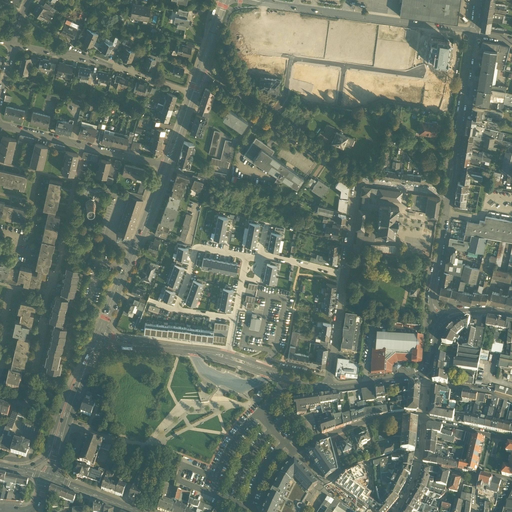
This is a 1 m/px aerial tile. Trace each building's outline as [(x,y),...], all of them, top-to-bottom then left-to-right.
[(457,23),(459,0),(399,0),(399,3),(401,3),(399,15),(457,23)] [(32,13),(42,19),(43,17),(44,16),(43,16),(44,15),(49,19),(51,17),(51,16),(52,16),(52,15),(53,14),(48,10),(44,7),(39,4),(32,13)] [(130,18),(139,20),(142,6),(133,4),(130,18)] [(493,13),(494,10),(494,7),(485,5),(484,12),(493,13)] [(151,8),(142,6),(139,20),(143,20),(148,21),(151,8)] [(186,25),(187,19),(179,17),(178,23),(177,28),(185,29),(186,25)] [(481,29),(491,31),(492,25),(492,21),(483,19),(483,22),(482,26),(481,29),(482,29),(481,29)] [(66,20),(65,24),(77,29),(79,25),(66,20)] [(284,34),(281,49),(320,54),(324,26),(285,20),(284,34)] [(73,38),(77,29),(65,24),(61,33),(68,36),(68,35),(73,38)] [(492,25),(491,31),(504,33),(504,29),(491,27),(492,25)] [(83,43),(92,47),(95,41),(97,37),(94,36),(96,33),(87,29),(85,34),(88,36),(87,39),(85,39),(83,43)] [(268,47),(281,49),(284,34),(270,32),(268,47)] [(371,45),(330,39),(328,55),(369,61),(371,45)] [(446,66),(447,59),(449,45),(451,44),(448,39),(446,41),(431,39),(428,63),(446,66)] [(105,53),(110,54),(113,46),(114,45),(112,45),(104,42),(101,51),(104,52),(104,53),(105,53)] [(482,48),(485,49),(485,48),(497,50),(497,51),(508,53),(508,54),(510,47),(498,44),(483,42),(482,48)] [(179,44),(178,46),(177,51),(177,52),(183,54),(189,56),(191,48),(188,47),(188,46),(179,44)] [(481,72),(479,84),(492,85),(495,67),(495,61),(497,51),(497,50),(485,48),(485,49),(482,68),(481,72)] [(406,53),(376,49),(375,61),(405,65),(406,53)] [(122,59),(131,62),(134,52),(130,50),(129,52),(125,50),(122,59)] [(508,53),(497,51),(495,61),(505,64),(508,53)] [(27,75),(30,63),(31,58),(27,57),(25,56),(25,57),(21,56),(17,73),(18,73),(18,72),(22,73),(24,74),(24,73),(27,74),(27,75)] [(155,60),(153,59),(147,57),(144,66),(152,69),(155,60),(156,60),(155,60)] [(40,71),(45,72),(45,71),(48,72),(49,69),(50,63),(48,62),(49,60),(43,59),(42,60),(42,61),(40,60),(38,69),(41,70),(40,71)] [(505,64),(495,61),(495,67),(498,68),(504,69),(505,64)] [(61,74),(65,76),(68,76),(69,73),(69,72),(71,73),(72,66),(63,64),(63,63),(59,62),(56,74),(59,75),(61,74)] [(172,73),(181,76),(184,68),(175,65),(172,73)] [(87,79),(88,79),(89,73),(90,69),(80,67),(78,77),(80,77),(87,79)] [(96,80),(100,80),(107,82),(109,73),(108,73),(106,73),(106,72),(105,72),(105,73),(98,71),(97,74),(96,80)] [(113,85),(118,87),(119,85),(126,87),(128,80),(123,78),(123,77),(117,75),(115,81),(113,85)] [(274,97),(278,98),(279,90),(280,90),(281,81),(277,80),(277,79),(265,77),(265,78),(261,78),(260,88),(264,88),(264,91),(271,92),(271,91),(275,92),(274,97)] [(133,91),(145,95),(146,91),(147,89),(145,89),(146,85),(136,81),(133,91)] [(204,109),(208,110),(214,91),(205,88),(199,107),(204,109)] [(477,102),(489,104),(489,101),(490,94),(491,92),(491,90),(479,88),(477,98),(474,97),(473,102),(477,102)] [(490,94),(489,101),(497,102),(504,103),(505,96),(493,94),(492,93),(492,92),(491,92),(490,94)] [(46,99),(58,102),(59,96),(49,94),(48,93),(46,99)] [(176,96),(168,93),(166,99),(174,102),(176,96)] [(68,104),(81,108),(83,102),(82,102),(69,99),(68,104)] [(174,102),(166,99),(164,106),(172,109),(174,102)] [(162,112),(170,115),(172,109),(164,106),(163,110),(162,112)] [(4,116),(22,121),(24,111),(6,107),(4,116)] [(482,119),(483,112),(484,109),(472,107),(471,117),(477,118),(482,119)] [(239,128),(242,130),(248,122),(228,109),(225,114),(225,115),(223,118),(232,123),(231,124),(238,129),(239,128)] [(496,111),(484,109),(483,112),(485,113),(493,114),(493,117),(502,118),(503,112),(496,111)] [(30,123),(47,127),(50,117),(32,112),(30,123)] [(168,121),(170,115),(162,112),(160,119),(168,121)] [(199,136),(200,133),(201,130),(203,123),(205,124),(206,120),(204,120),(205,118),(202,117),(196,115),(194,123),(193,122),(193,125),(190,133),(199,136)] [(468,116),(467,124),(476,126),(477,118),(471,117),(468,116)] [(500,131),(500,132),(501,127),(502,128),(503,124),(501,124),(501,123),(492,121),(487,120),(484,120),(482,119),(477,118),(476,126),(500,131)] [(55,131),(70,135),(73,124),(57,120),(55,131)] [(421,142),(424,142),(425,142),(426,141),(427,139),(430,139),(432,139),(432,137),(435,138),(436,135),(438,135),(439,130),(436,130),(437,126),(436,125),(436,122),(428,120),(428,122),(425,121),(422,120),(421,120),(420,121),(419,122),(419,123),(420,124),(419,129),(417,128),(415,136),(418,137),(418,139),(420,140),(421,142)] [(467,124),(465,132),(474,133),(475,134),(476,126),(467,124)] [(78,137),(86,139),(88,128),(80,126),(78,137)] [(325,132),(331,135),(333,129),(327,126),(325,132)] [(495,138),(498,139),(500,131),(476,126),(475,134),(485,136),(495,138)] [(96,130),(88,128),(86,139),(94,141),(96,130)] [(211,146),(216,147),(220,132),(214,131),(211,146)] [(338,145),(343,147),(345,143),(350,145),(352,139),(342,134),(343,133),(340,132),(340,133),(336,132),(335,133),(334,133),(331,138),(333,139),(332,142),(334,144),(334,145),(334,146),(336,147),(337,146),(338,145)] [(473,140),(484,142),(485,139),(485,136),(475,134),(474,133),(474,137),(473,140)] [(18,141),(27,143),(29,137),(20,135),(18,141)] [(3,141),(1,147),(0,152),(0,157),(10,160),(13,150),(16,139),(4,136),(3,141),(1,140),(1,141),(3,141)] [(258,165),(259,164),(245,154),(256,138),(273,150),(270,154),(271,154),(274,150),(256,137),(243,155),(258,165)] [(303,178),(271,154),(270,154),(273,150),(256,138),(245,154),(259,164),(297,188),(300,183),(303,178)] [(131,149),(134,150),(135,149),(138,150),(140,143),(133,141),(131,149)] [(177,164),(187,167),(193,144),(184,141),(183,145),(178,160),(177,164)] [(30,164),(42,167),(47,146),(35,143),(30,164)] [(57,151),(61,152),(62,146),(51,143),(49,149),(57,151)] [(208,154),(214,156),(216,147),(211,146),(208,154)] [(223,149),(220,160),(226,162),(229,150),(223,149)] [(63,172),(74,174),(78,154),(68,151),(63,172)] [(500,173),(509,175),(508,174),(507,182),(510,182),(511,175),(511,152),(505,151),(500,173)] [(480,152),(479,156),(482,156),(482,160),(489,162),(490,158),(486,157),(486,154),(485,154),(486,153),(480,152)] [(229,163),(226,162),(220,160),(212,158),(210,164),(228,168),(229,163)] [(97,175),(106,177),(110,161),(101,159),(97,175)] [(392,171),(389,170),(387,178),(393,179),(396,162),(393,161),(391,169),(392,169),(392,171)] [(405,173),(401,172),(399,180),(405,181),(408,164),(405,163),(404,171),(405,171),(405,173)] [(137,177),(142,179),(142,178),(144,169),(125,164),(122,174),(137,177)] [(464,164),(462,171),(471,172),(472,166),(469,165),(464,164)] [(414,169),(413,174),(411,182),(419,183),(420,175),(416,174),(417,170),(414,169)] [(19,189),(24,190),(27,177),(0,170),(0,183),(4,184),(3,185),(13,187),(13,186),(20,188),(19,189)] [(208,177),(225,181),(226,175),(209,171),(208,174),(208,177)] [(173,189),(171,194),(180,197),(182,193),(183,190),(183,189),(185,185),(188,177),(177,173),(175,178),(177,178),(176,182),(175,182),(174,186),(172,185),(172,187),(171,188),(173,189)] [(462,175),(461,182),(469,184),(470,177),(462,175)] [(230,182),(238,184),(240,178),(231,176),(230,182)] [(200,191),(203,182),(191,178),(189,177),(187,182),(193,184),(191,188),(197,190),(200,191)] [(273,184),(280,186),(283,181),(278,177),(273,184)] [(491,185),(498,187),(500,179),(493,177),(491,185)] [(55,212),(56,207),(57,207),(59,199),(60,195),(60,193),(59,193),(62,182),(49,179),(49,180),(51,180),(50,183),(48,183),(48,187),(49,187),(48,191),(47,190),(46,192),(46,195),(47,195),(47,198),(45,198),(44,201),(46,202),(45,205),(44,205),(43,209),(48,210),(55,212)] [(316,191),(323,196),(329,187),(318,180),(317,181),(316,183),(313,188),(317,190),(316,191)] [(340,196),(347,197),(348,186),(339,180),(335,185),(341,189),(340,196)] [(141,183),(137,193),(143,195),(147,184),(141,182),(141,183)] [(458,182),(457,189),(468,191),(469,184),(461,182),(458,182)] [(370,193),(370,191),(371,188),(362,186),(361,195),(363,195),(369,196),(370,196),(370,193)] [(322,197),(323,196),(316,191),(317,190),(313,188),(312,190),(322,197)] [(401,192),(378,189),(377,194),(377,198),(400,201),(401,192)] [(457,189),(456,197),(467,199),(468,191),(457,189)] [(141,200),(143,195),(137,193),(128,191),(127,195),(130,196),(141,200)] [(177,207),(180,197),(171,194),(169,193),(168,196),(169,196),(166,204),(168,204),(177,207)] [(368,202),(369,196),(363,195),(361,209),(367,210),(367,206),(368,202)] [(130,196),(119,230),(121,231),(120,235),(130,238),(142,200),(141,200),(130,196)] [(429,216),(437,217),(440,198),(427,196),(425,212),(429,213),(429,216)] [(466,206),(467,199),(456,197),(455,205),(466,206)] [(338,210),(346,213),(348,201),(339,199),(338,205),(339,205),(338,210)] [(94,209),(95,208),(95,206),(95,204),(94,202),(93,201),(91,201),(89,201),(87,202),(86,203),(85,205),(86,207),(87,209),(88,210),(90,211),(92,210),(94,209)] [(4,219),(8,220),(11,206),(4,204),(1,216),(1,217),(4,217),(4,219)] [(178,208),(177,207),(168,204),(165,212),(163,211),(162,214),(164,215),(161,222),(169,225),(170,225),(172,226),(178,208)] [(374,233),(394,236),(396,226),(397,226),(398,217),(397,217),(398,207),(379,204),(378,210),(380,210),(377,228),(375,228),(374,233)] [(317,212),(335,216),(337,217),(337,214),(338,211),(325,207),(318,205),(317,212)] [(27,210),(11,206),(8,220),(13,221),(13,218),(15,218),(15,220),(25,222),(27,210)] [(364,231),(367,210),(361,209),(359,209),(356,229),(358,230),(364,231)] [(43,236),(42,239),(54,242),(56,235),(59,224),(58,224),(60,216),(54,215),(48,213),(47,217),(48,218),(47,221),(46,221),(46,223),(45,225),(47,225),(46,228),(44,228),(43,232),(45,233),(44,236),(43,236)] [(179,240),(184,242),(189,227),(188,227),(192,216),(186,214),(182,226),(183,226),(179,240)] [(337,221),(345,222),(346,216),(337,214),(337,217),(336,221),(337,221)] [(511,242),(511,221),(485,217),(484,222),(480,221),(479,224),(467,222),(465,233),(472,235),(487,238),(500,240),(511,242)] [(434,229),(435,221),(429,220),(428,224),(426,224),(425,227),(434,229)] [(166,231),(169,225),(161,222),(159,221),(156,227),(166,231)] [(164,237),(166,231),(156,227),(154,234),(164,237)] [(327,227),(326,228),(326,229),(325,230),(325,231),(325,232),(325,233),(325,234),(332,235),(333,235),(337,236),(338,231),(336,231),(336,229),(338,229),(332,228),(327,227)] [(363,235),(357,234),(356,244),(362,245),(363,238),(373,240),(374,233),(375,228),(372,227),(371,236),(363,235)] [(472,235),(465,233),(464,240),(465,240),(465,243),(469,244),(472,235)] [(458,239),(450,238),(448,247),(456,249),(464,250),(467,251),(468,251),(483,254),(487,238),(472,235),(469,244),(465,243),(457,242),(458,239)] [(55,242),(54,242),(42,239),(42,240),(43,240),(43,242),(41,242),(40,247),(42,247),(41,249),(40,249),(39,254),(40,254),(40,255),(38,255),(37,261),(39,261),(38,263),(37,262),(36,267),(38,268),(44,269),(47,270),(48,270),(49,263),(50,263),(52,256),(51,256),(53,249),(55,242)] [(495,268),(500,269),(506,242),(501,241),(495,268)] [(151,254),(156,255),(157,252),(156,252),(159,244),(153,243),(150,242),(148,249),(152,251),(151,254)] [(329,244),(328,253),(337,254),(338,245),(329,244)] [(352,253),(361,254),(362,245),(356,244),(354,244),(352,253)] [(448,247),(446,262),(456,263),(457,260),(455,259),(455,257),(456,249),(448,247)] [(336,262),(337,254),(328,253),(328,257),(327,261),(336,262)] [(491,255),(488,267),(494,268),(497,256),(491,255)] [(23,283),(35,286),(35,284),(35,283),(40,284),(42,275),(37,274),(31,272),(32,269),(20,266),(19,270),(13,268),(13,266),(7,265),(8,262),(3,261),(3,263),(1,262),(1,263),(0,262),(0,276),(1,276),(1,274),(2,273),(5,274),(5,275),(4,278),(8,278),(7,280),(14,281),(14,280),(17,280),(20,281),(20,279),(21,277),(24,278),(24,279),(23,283)] [(454,274),(462,276),(461,280),(465,281),(476,283),(479,269),(465,265),(465,264),(462,264),(457,263),(456,263),(446,262),(444,272),(450,273),(454,274)] [(176,265),(174,264),(173,269),(182,272),(184,268),(181,267),(176,265)] [(141,278),(150,281),(152,277),(153,272),(155,267),(149,265),(148,269),(147,273),(143,272),(141,278)] [(64,280),(66,280),(76,282),(77,279),(78,279),(79,274),(77,274),(78,270),(66,267),(65,271),(67,271),(67,274),(65,274),(67,275),(66,277),(65,276),(65,279),(64,279),(64,280)] [(492,277),(500,279),(502,270),(494,268),(492,277)] [(182,272),(173,269),(171,274),(181,277),(182,272)] [(181,277),(171,274),(169,278),(179,282),(181,277)] [(454,289),(458,290),(461,280),(462,276),(454,274),(453,277),(456,278),(454,289)] [(169,278),(167,283),(169,284),(174,286),(177,287),(179,282),(169,278)] [(60,293),(61,293),(69,295),(73,296),(75,289),(76,290),(77,283),(76,282),(66,280),(65,285),(62,284),(62,285),(64,285),(64,288),(62,288),(60,293)] [(196,281),(193,280),(191,286),(201,289),(203,284),(196,281)] [(502,294),(507,295),(510,286),(511,282),(505,280),(502,289),(503,289),(502,294)] [(447,284),(448,283),(442,282),(439,296),(448,298),(451,288),(448,288),(449,285),(447,284)] [(325,288),(324,293),(326,293),(334,295),(336,285),(327,283),(326,289),(325,288)] [(131,292),(141,297),(144,290),(133,286),(131,292)] [(191,286),(189,291),(199,295),(201,289),(191,286)] [(448,298),(456,300),(458,290),(454,289),(451,288),(448,298)] [(172,291),(165,289),(164,293),(173,297),(175,292),(172,291)] [(492,291),(490,302),(505,305),(507,295),(502,294),(503,289),(502,289),(500,289),(499,293),(492,291)] [(471,301),(473,294),(470,293),(463,291),(458,290),(456,300),(471,304),(471,301)] [(199,295),(189,291),(187,297),(197,300),(199,295)] [(169,301),(172,302),(173,297),(164,293),(162,298),(169,301)] [(334,295),(326,293),(325,296),(325,298),(325,300),(324,303),(333,305),(334,295)] [(488,294),(484,293),(482,293),(480,302),(486,303),(488,294)] [(49,320),(54,321),(61,323),(61,322),(62,319),(64,320),(65,315),(64,314),(65,310),(64,310),(65,307),(66,307),(67,302),(68,298),(60,296),(56,296),(55,299),(56,300),(56,302),(55,301),(53,301),(53,302),(56,302),(55,305),(53,305),(52,308),(53,308),(52,311),(53,312),(53,314),(51,313),(51,314),(53,314),(52,317),(50,317),(49,320)] [(187,297),(185,302),(188,303),(194,305),(195,306),(197,300),(187,297)] [(18,334),(25,336),(26,329),(28,330),(29,326),(31,326),(33,315),(30,314),(31,308),(35,309),(36,304),(21,301),(22,301),(21,306),(20,305),(19,305),(18,310),(19,310),(19,312),(17,311),(17,312),(21,313),(23,313),(22,315),(21,315),(20,319),(21,319),(21,321),(19,321),(15,320),(15,321),(16,321),(16,323),(15,323),(13,331),(14,331),(14,333),(13,333),(18,334)] [(128,315),(132,316),(133,312),(132,311),(134,305),(134,304),(133,303),(127,301),(122,312),(128,315)] [(138,308),(143,310),(146,304),(140,301),(139,305),(138,306),(138,308)] [(322,302),(321,308),(324,309),(324,312),(332,313),(333,305),(324,303),(322,302)] [(160,308),(150,304),(148,310),(158,314),(158,313),(160,308)] [(250,327),(258,329),(260,319),(256,318),(256,315),(252,314),(250,327)] [(356,354),(357,351),(361,319),(346,317),(341,352),(356,354)] [(463,347),(473,349),(476,332),(469,331),(468,330),(468,326),(470,318),(465,319),(459,322),(452,327),(447,332),(456,337),(459,335),(464,330),(467,333),(466,341),(464,340),(463,344),(463,347)] [(482,351),(485,334),(486,327),(488,318),(483,318),(481,329),(470,327),(469,331),(476,332),(473,349),(482,351)] [(486,327),(490,328),(493,329),(496,329),(498,320),(488,318),(486,327)] [(497,330),(499,330),(503,330),(506,331),(508,322),(502,320),(498,320),(496,329),(497,330)] [(318,321),(317,326),(320,327),(322,328),(321,331),(329,332),(331,324),(322,322),(318,321)] [(67,327),(62,326),(53,324),(52,330),(54,331),(53,333),(51,333),(54,334),(53,339),(63,341),(64,342),(65,334),(67,327)] [(454,341),(455,340),(456,337),(447,332),(442,343),(446,345),(452,345),(453,343),(454,341)] [(411,364),(415,364),(415,362),(416,362),(419,362),(421,362),(423,337),(417,337),(415,337),(414,337),(411,337),(411,336),(410,337),(407,337),(407,336),(406,337),(403,337),(403,336),(402,337),(399,336),(398,336),(395,336),(395,335),(394,336),(392,336),(376,335),(376,336),(376,340),(376,344),(373,344),(371,374),(384,374),(384,373),(392,373),(391,373),(391,367),(393,365),(395,363),(397,362),(411,362),(411,364)] [(11,365),(10,369),(23,372),(25,366),(24,365),(26,359),(27,359),(27,358),(29,348),(28,348),(30,340),(24,339),(17,337),(17,341),(18,342),(17,345),(16,345),(15,348),(17,349),(16,352),(14,352),(13,356),(15,356),(14,359),(13,359),(12,362),(12,363),(13,364),(13,365),(11,365)] [(63,345),(63,341),(53,339),(51,338),(51,339),(51,342),(52,342),(51,344),(50,344),(49,344),(51,345),(50,348),(48,347),(47,351),(48,351),(48,354),(49,355),(48,357),(46,356),(45,361),(49,362),(48,364),(47,364),(46,369),(50,370),(50,372),(53,372),(54,369),(57,370),(56,372),(57,372),(60,373),(61,366),(62,362),(59,361),(61,353),(60,353),(60,350),(62,350),(63,345)] [(511,369),(511,344),(511,346),(508,345),(506,358),(501,357),(499,369),(509,371),(509,369),(511,369)] [(459,346),(458,346),(458,349),(456,358),(448,357),(451,361),(455,362),(454,368),(459,368),(475,371),(478,371),(482,351),(473,349),(463,347),(459,346)] [(318,348),(318,349),(318,354),(326,356),(327,349),(318,348)] [(308,358),(304,357),(304,354),(297,353),(296,359),(297,359),(297,361),(307,363),(308,358)] [(434,365),(444,367),(444,364),(446,356),(436,354),(434,365)] [(312,359),(308,358),(307,363),(324,366),(325,361),(321,360),(321,361),(317,360),(312,359)] [(345,378),(357,379),(358,368),(349,367),(350,364),(337,363),(335,377),(340,377),(340,379),(345,380),(345,378)] [(434,365),(433,373),(443,375),(448,375),(449,367),(444,367),(434,365)] [(463,377),(474,379),(475,373),(470,372),(458,371),(459,368),(454,368),(453,368),(452,370),(451,369),(450,375),(452,376),(463,377)] [(23,373),(23,372),(10,369),(10,370),(12,370),(11,372),(10,372),(9,376),(11,377),(10,378),(8,378),(7,382),(9,383),(9,384),(7,384),(6,389),(18,391),(20,384),(21,384),(22,379),(21,379),(23,372),(23,373)] [(433,382),(442,383),(443,375),(433,373),(433,376),(433,382)] [(408,390),(408,393),(419,394),(419,386),(418,384),(408,383),(408,390)] [(495,392),(511,397),(511,390),(496,386),(495,392)] [(382,398),(382,399),(383,399),(384,399),(384,396),(382,387),(375,388),(376,399),(382,398)] [(430,399),(434,399),(449,401),(450,390),(431,387),(430,399)] [(361,391),(363,402),(366,402),(376,400),(376,399),(375,388),(361,391)] [(462,400),(469,401),(471,393),(463,392),(463,395),(462,400)] [(407,397),(407,402),(418,403),(419,394),(408,393),(407,397)] [(478,394),(471,393),(469,401),(476,402),(478,394)] [(331,404),(337,403),(339,403),(339,402),(338,395),(338,394),(329,395),(331,404)] [(479,403),(483,404),(485,395),(478,394),(476,402),(479,403)] [(318,397),(320,406),(331,404),(329,395),(318,397)] [(318,397),(300,400),(293,401),(294,406),(295,406),(296,408),(297,415),(306,413),(305,409),(309,409),(314,408),(320,407),(320,406),(318,397)] [(489,414),(492,415),(493,410),(496,411),(498,399),(493,397),(492,402),(490,410),(489,414)] [(292,408),(296,408),(295,406),(294,406),(293,401),(300,400),(299,398),(291,399),(292,408)] [(432,401),(431,409),(448,411),(449,401),(434,399),(434,401),(432,401)] [(80,413),(90,417),(95,406),(85,402),(80,413)] [(390,408),(391,413),(404,412),(406,412),(407,402),(396,404),(392,404),(389,404),(390,408)] [(418,411),(418,403),(407,402),(406,412),(415,413),(418,411)] [(326,408),(327,414),(332,412),(331,404),(320,406),(320,407),(321,409),(326,408)] [(468,414),(468,416),(473,417),(473,416),(475,407),(475,405),(472,404),(471,407),(468,407),(467,414),(468,414)] [(10,406),(4,405),(1,414),(1,415),(7,417),(10,406)] [(12,431),(17,417),(20,408),(15,406),(13,412),(9,420),(10,420),(6,428),(6,429),(9,430),(12,431)] [(364,410),(365,418),(368,417),(371,416),(373,415),(387,414),(386,408),(386,407),(367,410),(364,410)] [(26,411),(20,408),(17,417),(23,419),(26,411)] [(455,412),(448,411),(431,409),(430,409),(429,416),(430,417),(453,422),(455,412)] [(350,415),(352,424),(365,419),(365,418),(364,410),(361,411),(355,413),(350,415)] [(325,414),(327,421),(333,419),(333,416),(332,412),(327,414),(325,414)] [(471,426),(478,427),(480,418),(481,413),(477,412),(476,417),(473,416),(473,417),(471,426)] [(341,416),(343,427),(352,424),(350,415),(350,413),(341,416)] [(485,429),(491,430),(493,421),(491,421),(492,415),(489,414),(487,420),(485,429)] [(335,429),(335,430),(343,427),(341,416),(341,415),(333,416),(333,419),(335,429)] [(471,426),(473,417),(468,416),(466,415),(464,424),(471,426)] [(485,429),(487,420),(484,419),(480,418),(478,427),(485,429)] [(335,429),(333,419),(327,421),(323,422),(323,421),(321,420),(319,421),(319,422),(321,428),(320,429),(322,434),(327,432),(335,429)] [(402,420),(401,437),(415,438),(417,421),(402,420)] [(491,430),(497,431),(499,423),(496,422),(493,421),(491,430)] [(497,431),(503,433),(505,424),(503,423),(499,423),(497,431)] [(509,434),(511,425),(507,424),(505,424),(503,433),(509,434)] [(428,428),(427,434),(438,435),(446,438),(452,439),(453,435),(444,433),(442,432),(443,428),(438,427),(430,426),(428,428)] [(457,431),(456,436),(455,440),(463,442),(466,433),(457,431)] [(358,446),(361,445),(366,443),(370,441),(369,440),(367,434),(364,435),(358,437),(355,439),(357,444),(358,446)] [(427,434),(427,444),(437,446),(443,447),(445,447),(445,445),(445,444),(437,443),(437,438),(439,439),(443,440),(442,442),(445,443),(446,438),(438,435),(427,434)] [(458,471),(473,475),(474,473),(476,474),(480,461),(478,460),(479,456),(481,456),(482,451),(479,450),(481,445),(483,445),(485,438),(473,435),(466,464),(461,462),(461,463),(458,471)] [(10,439),(7,438),(2,436),(0,444),(0,450),(11,454),(11,453),(14,441),(15,440),(10,439)] [(77,462),(83,464),(83,465),(79,466),(76,466),(73,475),(77,477),(76,478),(83,481),(83,479),(84,479),(87,481),(87,480),(99,484),(102,476),(102,475),(97,474),(89,471),(90,469),(88,468),(86,468),(86,467),(87,465),(93,468),(102,443),(86,437),(77,462)] [(414,452),(415,438),(401,437),(400,451),(414,452)] [(330,439),(316,445),(335,472),(338,470),(330,439)] [(26,458),(29,445),(24,443),(24,442),(21,441),(20,442),(14,441),(11,453),(26,458)] [(340,447),(343,454),(351,451),(350,448),(351,448),(349,444),(348,445),(347,442),(339,445),(340,447)] [(432,456),(435,457),(437,446),(427,444),(425,454),(432,456)] [(316,445),(305,451),(324,479),(335,472),(316,445)] [(381,450),(383,456),(395,453),(393,446),(381,450)] [(423,463),(430,464),(431,459),(432,456),(425,454),(424,454),(423,463)] [(441,458),(435,457),(435,460),(431,459),(430,464),(437,466),(440,466),(441,461),(441,460),(442,458),(441,458)] [(401,491),(405,483),(393,478),(388,475),(387,465),(386,461),(386,459),(381,460),(380,460),(380,465),(380,469),(382,482),(386,484),(389,486),(401,491)] [(440,466),(447,468),(449,460),(448,460),(446,459),(446,462),(441,461),(440,466)] [(277,511),(294,478),(307,494),(310,491),(317,485),(301,468),(294,460),(289,464),(284,469),(277,479),(271,492),(266,503),(261,511),(277,511)] [(453,461),(449,460),(447,468),(455,470),(457,462),(453,461)] [(511,477),(511,461),(510,468),(504,467),(502,475),(511,477)] [(411,471),(412,464),(404,462),(403,464),(402,468),(411,471)] [(409,477),(411,471),(402,468),(398,467),(395,466),(394,471),(394,473),(396,473),(395,473),(408,477),(409,477)] [(364,505),(368,509),(373,504),(366,499),(369,495),(354,484),(364,480),(360,468),(345,474),(337,486),(364,505)] [(433,479),(434,475),(435,470),(424,468),(422,469),(421,476),(433,479)] [(450,474),(440,472),(439,476),(438,480),(437,484),(437,485),(437,486),(443,487),(446,488),(445,488),(446,488),(450,474)] [(405,483),(408,477),(395,473),(393,478),(405,483)] [(15,487),(15,485),(17,478),(6,476),(4,483),(4,484),(15,487)] [(479,485),(483,486),(488,487),(489,487),(490,483),(491,483),(492,479),(481,476),(479,485)] [(128,499),(138,503),(142,493),(136,491),(141,478),(136,477),(128,499)] [(449,491),(457,493),(461,479),(453,477),(451,485),(449,491)] [(28,481),(17,478),(15,485),(19,486),(21,487),(27,488),(26,488),(28,481)] [(306,494),(307,494),(294,478),(277,511),(299,511),(300,511),(302,506),(301,506),(302,504),(303,503),(306,497),(307,495),(306,494)] [(418,482),(418,484),(430,490),(431,489),(441,493),(443,487),(437,486),(437,485),(434,484),(434,482),(429,481),(421,479),(421,480),(420,481),(418,482)] [(487,491),(496,493),(498,492),(501,481),(492,479),(491,483),(490,483),(489,487),(488,487),(487,491)] [(101,489),(107,492),(110,483),(107,482),(104,481),(101,489)] [(107,492),(115,494),(118,486),(110,483),(107,492)] [(4,484),(2,490),(6,491),(13,493),(14,490),(15,487),(4,484)] [(126,487),(122,485),(118,484),(118,486),(115,494),(122,497),(126,487)] [(440,497),(441,493),(431,489),(430,490),(418,484),(417,487),(422,490),(422,489),(427,492),(429,493),(436,495),(440,497)] [(161,499),(163,500),(165,497),(166,498),(169,486),(164,485),(160,499),(161,500),(161,499)] [(399,494),(401,491),(389,486),(387,490),(385,490),(385,491),(386,493),(387,493),(389,495),(390,496),(396,499),(399,494)] [(51,496),(54,497),(57,489),(51,487),(48,495),(51,496)] [(424,496),(427,492),(422,489),(422,490),(417,487),(414,492),(419,495),(419,494),(424,496)] [(54,497),(57,498),(60,499),(62,491),(57,489),(54,497)] [(62,491),(60,499),(62,500),(65,501),(68,493),(62,491)] [(177,492),(174,504),(177,506),(186,509),(187,505),(182,503),(181,505),(178,504),(178,502),(181,493),(177,492)] [(425,496),(424,496),(419,494),(419,495),(414,492),(409,501),(418,505),(419,503),(420,500),(421,499),(423,500),(425,496)] [(426,497),(428,498),(434,500),(439,499),(441,497),(440,497),(436,495),(429,493),(427,492),(424,496),(425,496),(426,497)] [(504,509),(503,511),(511,511),(511,492),(508,501),(507,500),(504,509)] [(76,496),(68,493),(65,501),(70,503),(73,504),(76,496)] [(467,505),(471,505),(472,500),(472,496),(462,494),(460,503),(463,504),(467,505)] [(383,498),(383,499),(388,502),(389,502),(393,506),(398,500),(396,499),(390,496),(389,495),(387,497),(386,496),(383,498)] [(350,511),(341,506),(330,499),(327,497),(327,498),(317,511),(350,511)] [(433,503),(434,500),(428,498),(425,503),(423,505),(426,506),(432,509),(435,503),(433,503)] [(157,510),(161,511),(170,511),(174,504),(170,503),(163,500),(161,499),(161,500),(157,510)] [(389,511),(393,506),(389,502),(388,502),(383,499),(382,500),(380,502),(381,503),(385,506),(384,507),(389,511)] [(190,506),(198,509),(200,504),(189,500),(187,504),(191,506),(190,506)] [(422,504),(419,503),(418,505),(409,501),(405,508),(412,511),(417,511),(419,509),(422,504)] [(456,502),(453,511),(461,511),(463,504),(460,503),(456,502)] [(113,511),(113,510),(104,507),(100,505),(93,503),(92,511),(113,511)] [(426,506),(424,511),(437,511),(438,511),(439,504),(435,503),(432,509),(426,506)]
